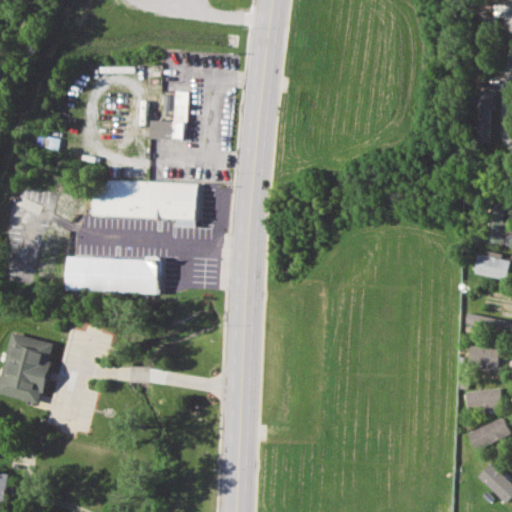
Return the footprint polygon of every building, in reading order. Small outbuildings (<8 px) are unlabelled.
[(493,29),(492,17),(483,17),(484,30),(493,29)] [(150,120),(149,137),(173,139),(173,138),(181,138),(181,139),(183,139),(184,127),(186,127),(188,91),(175,90),(173,121),(150,120)] [(479,141),(489,142),(491,91),(480,91),(479,141)] [(164,94),(162,110),(169,111),(171,94),(164,94)] [(91,214),(91,212),(93,178),(198,183),(197,219),(91,214)] [(488,241),(506,241),(504,200),(487,201),(488,241)] [(511,260),(479,252),(474,272),(508,280),(511,260)] [(66,255),(64,288),(160,292),(161,273),(163,272),(164,259),(159,256),(146,255),(146,259),(66,255)] [(511,320),(469,311),(466,324),(511,334),(511,320)] [(11,332),(0,375),(0,392),(38,402),(40,390),(43,391),(51,359),(49,358),(53,342),(11,332)] [(498,366),(501,348),(471,343),(468,361),(498,366)] [(503,408),(501,387),(466,390),(467,411),(503,408)] [(511,432),(511,422),(508,413),(467,432),(475,449),(511,432)] [(511,493),(511,483),(490,462),(477,475),(504,502),(511,493)] [(0,506),(3,507),(11,474),(0,471),(0,506)]
